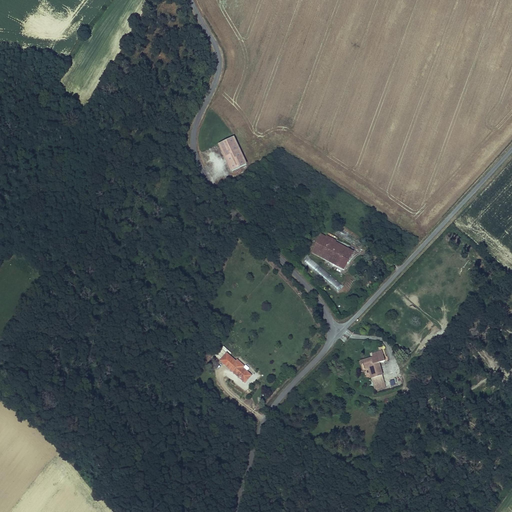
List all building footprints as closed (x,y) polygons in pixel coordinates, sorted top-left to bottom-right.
[(247,163),(234,136),(218,144),(230,171),(247,163)] [(338,266),(347,251),(319,236),(311,252),(318,255),(320,251),(337,260),(335,265),(338,266)] [(320,251),(318,255),(335,265),(337,260),(320,251)] [(352,253),(347,251),(338,266),(344,269),(352,253)] [(311,270),(338,292),(343,286),(307,256),(302,262),(311,270)] [(385,347),(375,351),(376,354),(364,358),(366,366),(373,364),(376,375),(385,372),(381,359),(388,357),(385,347)] [(237,360),(228,352),(221,360),(246,382),(253,374),(244,366),(245,365),(238,358),(237,360)]
